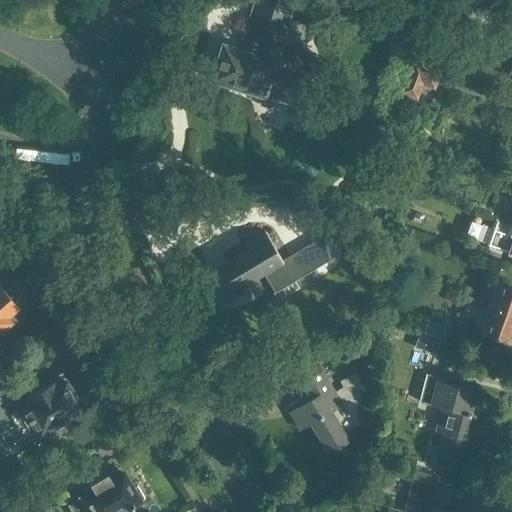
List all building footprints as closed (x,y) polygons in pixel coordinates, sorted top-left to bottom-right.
[(223,44),(212,80),(250,92),(256,94),(296,106),(312,53),(300,49),(307,25),(299,22),(290,19),(296,0),(256,0),(241,49),(223,44)] [(438,0),(430,0),(427,10),(434,12),(438,0)] [(467,3),(458,0),(442,0),(434,25),(456,33),(467,3)] [(416,60),(403,90),(418,96),(423,84),(434,88),(440,70),(422,62),(416,60)] [(418,155),(391,146),(390,181),(407,187),(418,155)] [(394,201),(388,218),(400,223),(406,205),(394,201)] [(511,224),(496,218),(492,227),(493,227),(487,244),(511,252),(511,224)] [(248,247),(209,271),(228,303),(250,290),(247,284),(264,274),(268,279),(275,292),(274,292),(274,294),(276,293),(336,257),(323,236),(283,260),(265,230),(245,242),(248,247)] [(389,256),(386,268),(398,271),(401,258),(389,256)] [(488,305),(511,313),(511,283),(498,279),(488,305)] [(0,350),(2,349),(0,346),(0,333),(10,325),(5,319),(19,306),(16,302),(18,300),(18,298),(18,297),(19,295),(18,293),(16,290),(15,289),(13,289),(10,288),(8,289),(6,290),(2,286),(0,288),(0,350)] [(510,342),(511,337),(511,313),(488,305),(479,331),(510,342)] [(425,330),(431,332),(449,338),(452,327),(429,319),(425,330)] [(377,332),(370,330),(367,338),(375,341),(377,332)] [(448,338),(422,330),(416,347),(443,356),(448,338)] [(356,333),(344,340),(350,350),(362,343),(356,333)] [(485,361),(488,353),(476,348),(473,357),(485,361)] [(343,387),(337,391),(319,361),(295,374),(306,392),(309,390),(314,398),(291,411),(301,429),(312,422),(329,452),(350,439),(334,411),(344,404),(368,389),(356,370),(339,380),(343,387)] [(427,374),(420,401),(442,407),(439,418),(436,430),(443,431),(438,455),(464,461),(469,439),(477,440),(483,416),(472,413),(477,390),(439,381),(440,377),(427,374)] [(0,397),(0,458),(11,452),(12,453),(27,444),(26,443),(42,434),(45,438),(63,427),(61,423),(84,409),(86,407),(86,406),(87,404),(87,403),(87,402),(87,400),(86,399),(85,398),(84,397),(83,396),(82,396),(80,395),(79,395),(78,395),(76,396),(66,381),(58,385),(56,380),(25,399),(28,404),(10,414),(4,403),(0,406),(0,398),(0,397)] [(406,458),(405,464),(413,466),(415,460),(406,458)] [(408,495),(404,511),(390,508),(388,511),(432,511),(443,476),(415,468),(408,495)] [(132,511),(131,509),(137,506),(136,504),(146,498),(138,484),(134,487),(124,471),(116,476),(113,471),(86,487),(89,492),(69,504),(73,511),(90,511),(93,511),(132,511)] [(0,511),(24,511),(15,495),(0,503),(0,511)]
